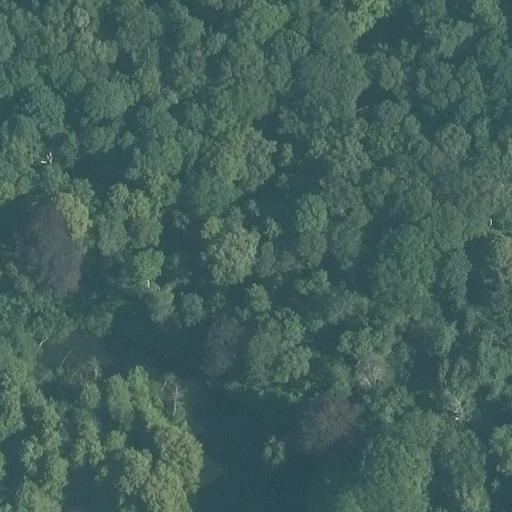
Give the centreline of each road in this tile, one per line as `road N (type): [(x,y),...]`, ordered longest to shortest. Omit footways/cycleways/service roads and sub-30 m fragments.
road 1 (track): [(380,0),(360,51),(332,82),(236,99),(179,133),(203,353),(288,405),(323,383),(373,377),(388,364),(434,246),(511,194)]
road 2 (track): [(365,511),(390,430),(430,398),(460,400),(511,438)]
road 3 (track): [(0,113),(92,112),(144,126),(188,121)]
